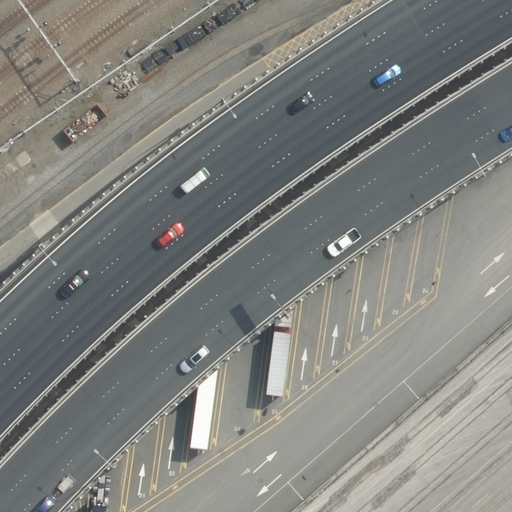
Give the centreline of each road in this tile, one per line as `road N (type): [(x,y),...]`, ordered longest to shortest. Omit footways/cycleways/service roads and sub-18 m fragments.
road 1 (motorway): [(511,92),(215,298),(139,361),(0,509)]
road 2 (motorway): [(0,406),(64,337),(324,126),(511,10)]
